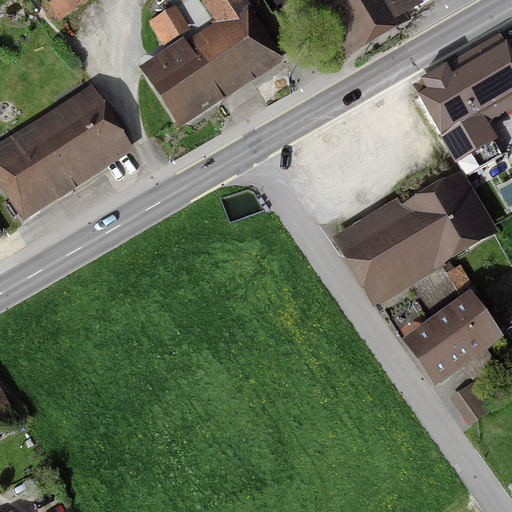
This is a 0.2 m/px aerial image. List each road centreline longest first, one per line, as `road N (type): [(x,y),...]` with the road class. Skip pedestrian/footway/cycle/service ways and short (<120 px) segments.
road 1 (residential): [(490,511),(240,160)]
road 2 (primary): [(240,160),(511,0)]
road 3 (primary): [(0,299),(240,160)]
